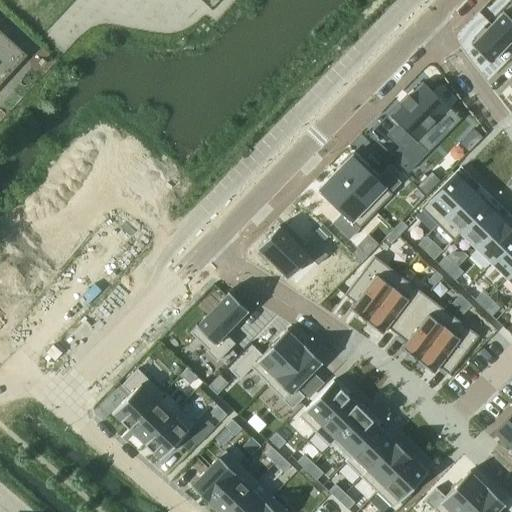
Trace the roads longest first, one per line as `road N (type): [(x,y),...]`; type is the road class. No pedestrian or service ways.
road 1 (residential): [(511,486),(345,335),(208,245)]
road 2 (residential): [(430,20),(208,245)]
road 3 (residential): [(208,245),(54,403)]
road 4 (residential): [(178,511),(54,403)]
road 5 (residential): [(511,130),(430,20)]
